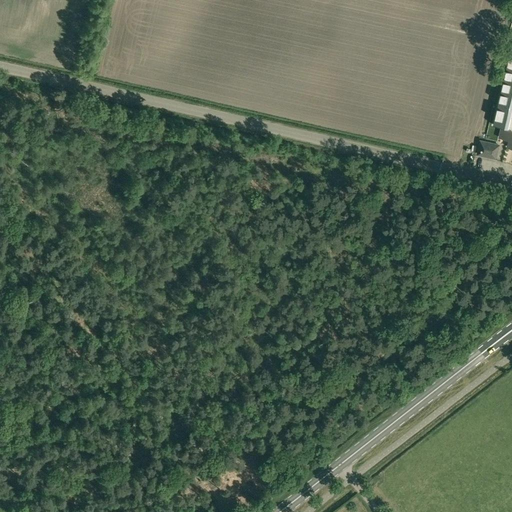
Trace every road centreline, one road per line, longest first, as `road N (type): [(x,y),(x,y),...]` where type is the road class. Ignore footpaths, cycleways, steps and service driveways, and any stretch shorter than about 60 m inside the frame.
road 1 (unclassified): [(511,182),(0,64)]
road 2 (secondary): [(281,511),(507,335)]
